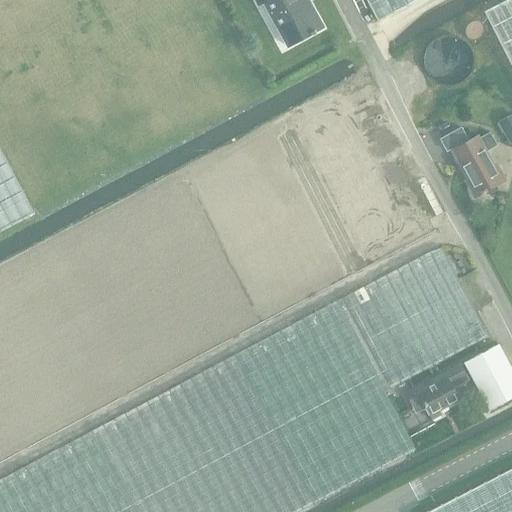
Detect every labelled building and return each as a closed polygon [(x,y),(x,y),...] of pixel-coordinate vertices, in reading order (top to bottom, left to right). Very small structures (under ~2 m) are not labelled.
[(251,0),(255,7),(262,4),(285,48),(321,29),(310,9),(305,12),(299,0),(251,0)] [(421,0),(363,0),(377,24),(421,0)] [(511,0),(484,15),(511,68),(511,0)] [(471,64),(471,63),(471,58),(469,53),(467,49),(464,45),(460,41),(457,39),(451,37),(446,36),(440,37),(435,38),(431,41),(427,44),(423,48),(421,52),(419,57),(419,62),(419,67),(420,72),(423,77),(426,81),(429,84),(433,87),(439,89),(443,89),(447,89),(454,88),(458,86),(462,83),(465,80),(469,75),(471,69),(471,64)] [(357,90),(336,97),(350,135),(370,127),(357,90)] [(312,102),(302,107),(309,120),(318,116),(312,102)] [(511,128),(503,133),(509,144),(511,142),(511,128)] [(485,193),(504,182),(495,167),(493,168),(485,154),(497,147),(489,134),(477,140),(476,138),(451,152),(468,181),(465,183),(468,188),(466,189),(473,203),(486,195),(485,193)] [(0,232),(33,214),(0,152),(0,232)] [(384,391),(396,385),(487,336),(442,249),(430,252),(379,279),(298,321),(174,385),(108,421),(0,478),(0,511),(295,511),(329,495),(415,450),(384,391)] [(488,409),(511,396),(511,372),(498,346),(464,364),(488,409)] [(461,365),(421,385),(404,393),(414,413),(425,408),(430,419),(440,414),(438,411),(459,400),(453,388),(468,381),(461,365)] [(511,511),(511,469),(428,511),(511,511)]
